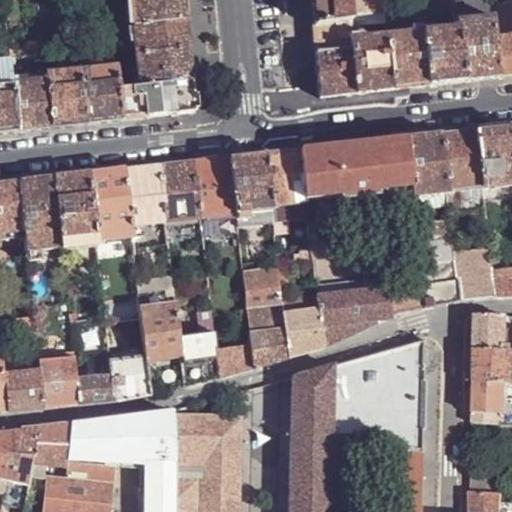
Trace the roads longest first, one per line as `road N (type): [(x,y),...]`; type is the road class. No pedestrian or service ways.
road 1 (residential): [(0,423),(174,399),(450,313)]
road 2 (residential): [(249,131),(511,103)]
road 3 (residential): [(0,158),(249,131)]
road 4 (residential): [(450,313),(449,511)]
road 5 (residential): [(249,131),(236,0)]
